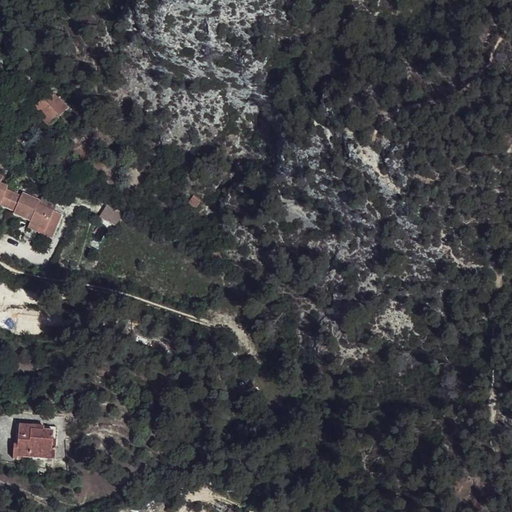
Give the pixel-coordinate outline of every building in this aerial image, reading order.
[(77,101),(57,83),(53,87),(57,90),(46,102),(54,109),(50,114),(59,122),(77,101)] [(57,90),(53,87),(38,103),(50,114),(54,109),(46,102),(57,90)] [(18,195),(3,188),(0,197),(0,204),(12,210),(12,212),(29,218),(28,221),(37,225),(44,227),(51,207),(36,201),(37,198),(19,191),(18,195)] [(37,198),(36,201),(51,207),(53,201),(38,195),(37,198)] [(194,196),(189,202),(196,208),(202,201),(194,196)] [(123,213),(107,205),(104,210),(117,218),(116,220),(119,222),(123,213)] [(57,209),(51,207),(44,227),(37,225),(35,229),(47,234),(57,209)] [(117,218),(104,210),(101,216),(114,223),(116,220),(117,218)] [(211,250),(214,258),(222,256),(219,247),(211,250)] [(214,258),(213,259),(219,276),(228,274),(222,256),(214,258)] [(28,425),(25,457),(63,460),(65,440),(61,440),(62,431),(52,431),(38,430),(38,426),(28,425)]
